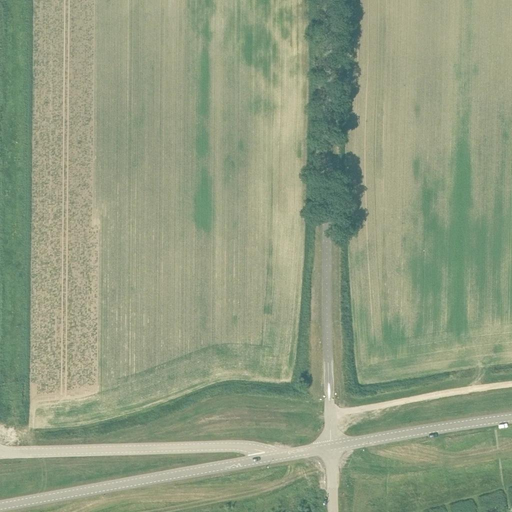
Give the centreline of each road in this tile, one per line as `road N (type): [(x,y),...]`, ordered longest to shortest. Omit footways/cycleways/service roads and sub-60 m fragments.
road 1 (unclassified): [(0,506),(265,457)]
road 2 (tertiary): [(265,457),(228,445),(0,451)]
road 3 (unclassified): [(511,384),(330,413)]
road 4 (tertiary): [(511,417),(330,446)]
road 5 (track): [(511,453),(422,470),(331,467)]
